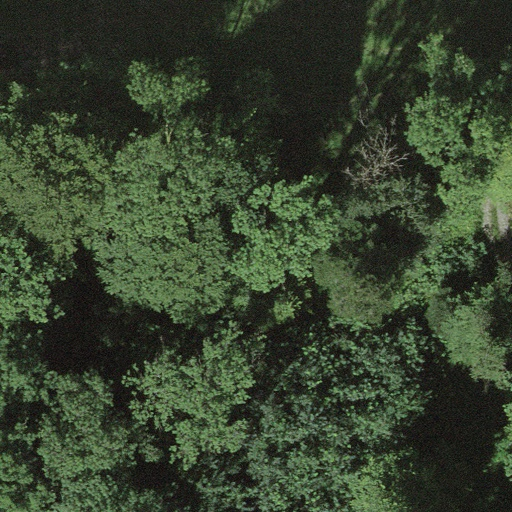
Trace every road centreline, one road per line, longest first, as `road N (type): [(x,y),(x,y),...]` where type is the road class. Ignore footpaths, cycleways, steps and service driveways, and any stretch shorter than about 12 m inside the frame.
road 1 (track): [(0,417),(441,132),(511,110)]
road 2 (track): [(498,115),(496,217),(511,271)]
